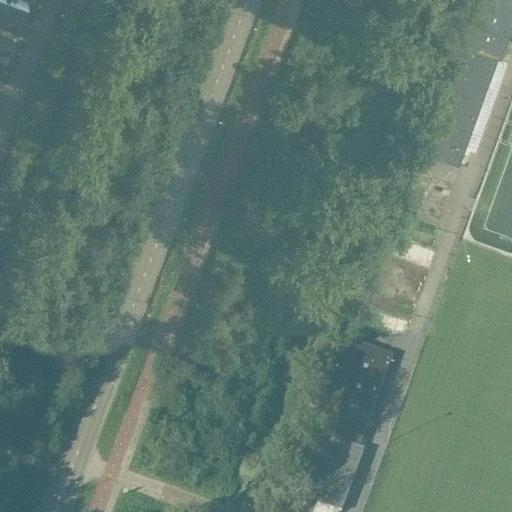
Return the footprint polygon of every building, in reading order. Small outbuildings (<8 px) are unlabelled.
[(0,0),(0,14),(20,22),(27,3),(17,0),(0,0)] [(427,118),(417,148),(458,163),(464,147),(462,146),(486,78),(478,75),(486,53),(496,57),(500,58),(511,22),(511,0),(476,0),(461,41),(452,66),(448,64),(428,118),(427,118)] [(0,57),(5,59),(12,41),(0,36),(0,57)] [(382,247),(430,261),(435,244),(387,230),(382,247)] [(374,305),(369,320),(402,331),(407,316),(374,305)] [(362,440),(391,359),(352,345),(317,439),(321,441),(294,511),(313,511),(316,506),(331,511),(340,511),(362,454),(358,452),(362,440)] [(300,404),(316,410),(327,379),(311,373),(300,404)]
